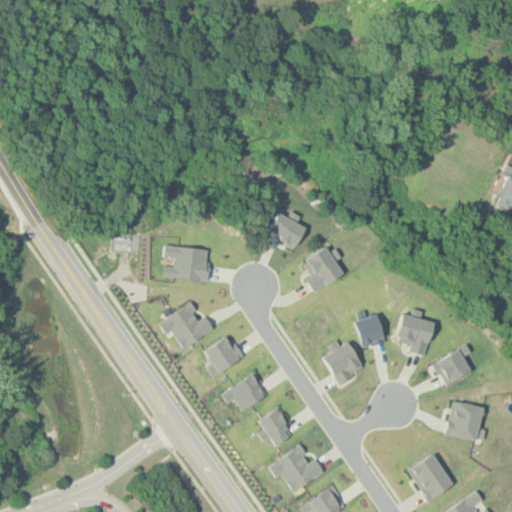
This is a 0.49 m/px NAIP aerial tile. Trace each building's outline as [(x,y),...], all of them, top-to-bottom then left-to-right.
[(511,164),(492,199),(511,210),(511,164)] [(298,215),(288,210),(285,216),(276,212),(266,232),(293,245),(303,226),(294,222),(298,215)] [(207,248),(162,245),(161,256),(171,257),(170,266),(162,265),(161,276),(204,280),(207,248)] [(303,278),(313,292),(341,273),(333,260),(339,257),(333,247),(326,252),(323,245),(300,262),(309,274),(303,278)] [(156,323),(164,334),(169,330),(181,349),(211,328),(202,315),(198,317),(187,301),(156,323)] [(400,312),(393,340),(408,344),(407,350),(422,355),(431,321),(416,317),(417,310),(409,308),(407,314),(400,312)] [(382,341),(374,313),(352,320),(360,348),(382,341)] [(210,375),(242,357),(233,340),(228,343),(223,336),(201,349),(209,362),(204,365),(210,375)] [(325,344),(329,350),(320,356),(336,383),(361,368),(345,340),(337,345),(334,339),(325,344)] [(430,362),(443,384),(468,370),(460,356),(468,351),(464,343),(430,362)] [(232,399),(240,411),(266,392),(252,371),(219,393),(226,403),(232,399)] [(443,432),(480,441),(484,428),(477,427),(481,406),(451,399),(443,432)] [(268,437),(273,445),(291,433),(275,407),(255,419),(261,429),(256,432),(261,442),(268,437)] [(321,472),(312,458),(308,461),(298,445),(266,464),(274,477),(279,473),(290,491),(321,472)] [(451,484),(430,453),(405,469),(426,501),(451,484)] [(301,511),(310,511),(312,511),(333,511),(343,506),(330,485),(297,506),(301,511)] [(487,511),(484,507),(475,511),(472,505),(480,500),(475,491),(437,511),(487,511)]
